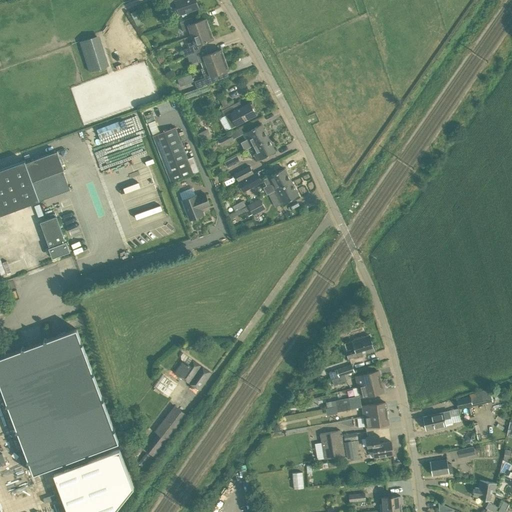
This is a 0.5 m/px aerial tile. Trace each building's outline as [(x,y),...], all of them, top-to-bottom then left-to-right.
[(167,0),(169,4),(175,2),(180,15),(199,8),(195,0),(167,0)] [(205,18),(193,23),(191,18),(180,22),(183,32),(190,30),(192,35),(209,29),(205,18)] [(192,35),(194,41),(188,43),(190,48),(182,50),(185,56),(188,55),(203,50),(200,44),(213,39),(209,29),(192,35)] [(99,35),(80,41),(89,71),(109,65),(99,35)] [(206,48),(203,50),(188,55),(189,58),(194,60),(197,59),(199,63),(205,61),(207,66),(225,59),(222,49),(208,54),(206,48)] [(207,66),(209,72),(203,74),(204,78),(194,82),(197,88),(218,81),(218,80),(229,77),(227,71),(229,70),(225,59),(207,66)] [(223,106),(228,104),(224,94),(218,97),(223,106)] [(249,103),(237,109),(234,104),(221,111),(224,116),(223,116),(230,129),(236,126),(235,126),(256,115),(249,103)] [(247,132),(243,134),(246,140),(241,143),(244,150),(254,145),(268,138),(260,124),(247,132)] [(193,174),(175,127),(153,136),(171,183),(193,174)] [(234,139),(243,134),(239,129),(219,139),(223,145),(234,140),(234,139)] [(209,140),(204,131),(203,131),(197,134),(202,144),(209,140)] [(98,132),(87,136),(91,147),(102,143),(98,132)] [(254,145),(257,152),(253,154),(257,161),(275,152),(268,138),(254,145)] [(72,141),(61,146),(65,156),(76,152),(72,141)] [(186,142),(182,144),(186,153),(190,151),(186,142)] [(25,162),(39,200),(70,189),(63,170),(64,170),(57,151),(25,162)] [(121,189),(143,181),(134,153),(116,159),(119,168),(114,169),(121,189)] [(39,200),(25,162),(24,161),(0,169),(0,214),(0,215),(39,200)] [(238,182),(254,174),(249,166),(234,174),(238,182)] [(276,188),(291,181),(284,168),(270,175),(265,178),(269,185),(263,188),(266,194),(268,193),(276,188)] [(255,184),(251,176),(238,182),(243,190),(255,184)] [(276,188),(268,193),(275,207),(284,202),(299,195),(291,181),(276,188)] [(210,205),(205,194),(196,197),(196,195),(182,200),(190,220),(203,215),(201,208),(210,205)] [(253,216),(265,209),(260,199),(247,206),(250,210),(252,214),(253,216)] [(291,205),(284,210),(289,216),(296,211),(291,205)] [(68,251),(55,213),(49,215),(50,218),(40,221),(52,256),(68,251)] [(43,341),(24,348),(22,347),(21,349),(0,357),(0,383),(7,402),(6,405),(8,406),(16,428),(15,431),(18,432),(28,458),(26,461),(29,462),(33,474),(63,463),(65,464),(67,461),(85,454),(88,455),(89,453),(118,442),(114,430),(115,428),(113,427),(103,400),(104,398),(101,397),(93,374),(94,372),(92,370),(82,344),(83,342),(80,340),(76,329),(47,340),(44,339),(43,341)] [(370,335),(353,340),(355,348),(346,351),(348,358),(374,350),(370,335)] [(210,372),(190,358),(187,363),(181,360),(173,372),(198,389),(210,372)] [(340,368),(336,369),(339,377),(345,375),(354,372),(352,364),(340,368)] [(336,369),(329,372),(331,379),(332,379),(333,379),(339,377),(336,369)] [(358,386),(381,380),(378,369),(356,376),(358,386)] [(160,381),(167,374),(163,370),(156,377),(160,381)] [(333,379),(332,379),(333,385),(347,381),(345,375),(339,377),(333,379)] [(173,394),(180,386),(171,377),(164,385),(173,394)] [(383,391),(381,380),(358,386),(361,397),(383,391)] [(484,403),(484,400),(483,400),(481,392),(469,394),(470,396),(456,399),(458,409),(479,404),(484,403)] [(336,406),(361,401),(360,395),(335,400),(336,406)] [(361,401),(336,406),(337,412),(362,407),(361,401)] [(364,416),(387,412),(385,402),(363,405),(364,416)] [(188,416),(174,405),(154,431),(157,434),(145,449),(156,458),(168,441),(188,416)] [(427,429),(446,425),(445,418),(451,417),(449,410),(424,416),(427,429)] [(387,412),(364,416),(366,426),(388,423),(387,412)] [(343,439),(341,430),(319,433),(320,443),(321,443),(323,459),(346,456),(345,450),(343,439)] [(357,432),(344,434),(344,441),(358,439),(357,432)] [(378,435),(366,437),(369,452),(373,451),(375,458),(393,454),(391,441),(380,443),(378,435)] [(475,454),(474,446),(446,451),(448,459),(454,458),(455,464),(471,461),(470,455),(475,454)] [(113,511),(133,487),(119,449),(54,473),(68,511),(113,511)] [(511,460),(511,450),(505,449),(503,459),(511,460)] [(446,459),(430,461),(433,475),(449,472),(449,471),(453,471),(451,463),(447,464),(446,459)] [(481,496),(481,498),(490,499),(492,490),(496,491),(497,483),(480,480),(478,487),(475,487),(474,495),(481,496)] [(366,500),(365,493),(348,494),(349,502),(366,500)] [(383,510),(401,508),(400,496),(382,497),(383,510)] [(503,500),(497,511),(504,511),(509,503),(503,500)] [(488,502),(485,508),(487,509),(492,511),(495,511),(498,507),(488,502)]
